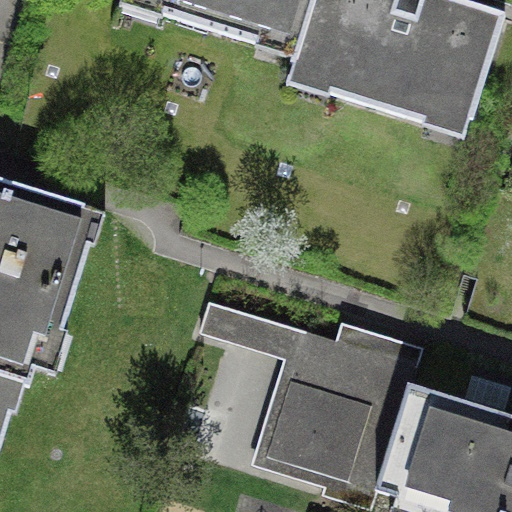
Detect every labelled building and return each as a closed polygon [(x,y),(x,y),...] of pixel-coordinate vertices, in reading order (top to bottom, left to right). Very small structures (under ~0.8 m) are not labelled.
[(307,70),(328,0),(139,0),(134,17),(307,70)] [(511,26),(427,0),(328,0),(307,70),(299,95),(477,149),(511,35),(511,26)] [(0,376),(30,386),(48,391),(99,227),(0,197),(0,376)] [(407,389),(417,358),(195,288),(179,340),(264,367),(231,472),(356,511),(368,511),(372,499),(407,389)] [(0,481),(30,386),(0,376),(0,481)] [(412,511),(511,511),(511,422),(407,389),(372,499),(412,511)]
